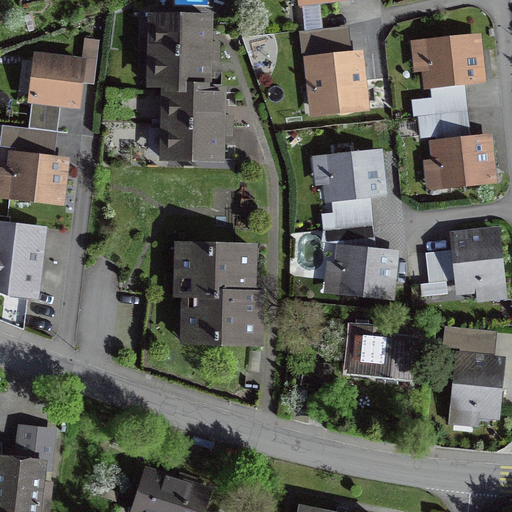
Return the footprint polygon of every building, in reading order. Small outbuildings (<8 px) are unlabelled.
[(168,86),(168,89),(167,125),(166,159),(218,160),(219,132),(219,126),(220,118),(220,93),(205,93),(205,90),(206,59),(206,53),(206,44),(207,20),(155,18),(154,52),(153,86),(168,86)] [(428,86),(478,81),(474,40),(424,45),(428,86)] [(321,113),(362,108),(357,56),(308,62),(311,94),(319,93),(321,113)] [(59,103),(75,105),(80,65),(35,59),(27,130),(56,133),(59,103)] [(489,181),(484,140),(435,146),(439,187),(489,181)] [(325,159),(329,200),(379,195),(375,154),(325,159)] [(58,203),(63,162),(13,156),(8,197),(58,203)] [(0,289),(8,293),(32,296),(40,232),(0,227),(0,289)] [(498,282),(499,286),(500,286),(495,234),(452,239),(458,291),(460,291),(459,287),(498,282)] [(255,289),(250,289),(250,284),(250,248),(184,247),(184,277),(177,277),(177,295),(185,296),(184,312),(190,312),(190,343),(256,343),(257,304),(259,304),(259,289),(255,289)] [(387,296),(391,256),(341,251),(337,291),(387,296)] [(381,331),(354,329),(350,372),(408,378),(412,342),(381,339),(381,331)] [(493,411),(493,415),(495,415),(500,363),(457,359),(452,411),(454,411),(454,407),(493,411)] [(328,398),(331,366),(314,365),(311,396),(328,398)] [(15,461),(0,459),(0,511),(33,511),(38,471),(48,472),(53,434),(36,432),(36,428),(19,426),(15,461)] [(200,511),(207,492),(145,472),(132,511),(200,511)]
